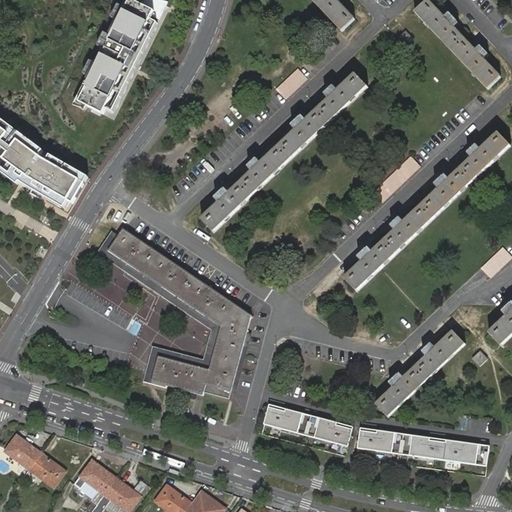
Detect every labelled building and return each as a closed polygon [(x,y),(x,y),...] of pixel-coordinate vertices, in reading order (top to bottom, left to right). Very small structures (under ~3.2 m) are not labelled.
[(79,102),(130,0),(127,0),(124,7),(119,5),(112,18),(117,20),(109,35),(105,33),(98,46),(103,49),(95,64),(90,61),(84,75),(88,77),(74,104),(85,111),(88,107),(79,102)] [(158,0),(143,0),(142,5),(132,0),(130,0),(79,102),(88,107),(104,115),(106,110),(132,58),(136,60),(138,55),(134,53),(151,20),(153,16),(160,20),(165,9),(168,2),(158,0)] [(355,20),(338,2),(335,0),(312,0),(342,32),(355,20)] [(453,28),(444,19),(428,1),(415,13),(488,89),(500,78),(483,60),(476,52),(453,28)] [(450,14),(444,19),(453,28),(458,22),(450,14)] [(158,24),(151,20),(134,53),(138,55),(136,60),(132,58),(106,110),(113,113),(158,24)] [(476,52),(483,60),(489,55),(481,47),(476,52)] [(286,100),(308,80),(299,70),(278,90),(286,100)] [(229,196),(220,204),(203,220),(215,233),(369,89),(356,76),(338,93),(331,100),(306,123),(298,131),(262,165),(254,173),(229,196)] [(331,100),(338,93),(334,87),(325,95),(331,100)] [(0,118),(0,127),(40,157),(44,151),(0,118)] [(293,126),(298,131),(306,123),(301,118),(293,126)] [(0,157),(26,177),(21,183),(24,185),(65,209),(69,202),(74,205),(89,178),(51,156),(48,162),(40,157),(0,127),(0,157)] [(371,255),(363,263),(345,279),(357,293),(511,148),(499,135),(482,151),(474,159),(449,182),(440,190),(404,224),(396,232),(371,255)] [(474,159),(482,151),(477,146),(469,154),(474,159)] [(26,177),(0,157),(0,171),(18,186),(21,183),(26,177)] [(410,158),(373,194),(382,204),(420,168),(410,158)] [(249,168),(254,173),(262,165),(257,160),(249,168)] [(436,185),(440,190),(449,182),(444,177),(436,185)] [(216,199),(220,204),(229,196),(224,191),(216,199)] [(391,227),(396,232),(404,224),(399,219),(391,227)] [(121,233),(119,237),(114,243),(113,242),(107,252),(220,328),(214,351),(241,358),(247,334),(252,316),(223,297),(220,301),(208,292),(211,288),(186,271),(183,275),(170,267),(173,263),(148,246),(145,250),(133,242),(136,238),(124,229),(121,233)] [(144,381),(151,383),(159,355),(174,359),(173,364),(208,373),(211,362),(238,369),(241,358),(214,351),(220,328),(107,252),(113,242),(114,243),(119,237),(112,232),(98,254),(213,331),(205,360),(154,347),(144,381)] [(148,246),(136,238),(133,242),(145,250),(148,246)] [(511,257),(503,249),(482,269),(491,279),(511,258),(511,257)] [(358,257),(363,263),(371,255),(366,250),(358,257)] [(186,271),(173,263),(170,267),(183,275),(186,271)] [(110,270),(98,294),(119,306),(132,282),(110,270)] [(220,301),(223,297),(211,288),(208,292),(220,301)] [(503,312),(507,316),(511,312),(511,305),(511,304),(503,312)] [(511,312),(507,316),(489,334),(502,347),(511,336),(511,312)] [(403,380),(395,388),(377,405),(390,418),(465,345),(453,332),(435,349),(428,357),(403,380)] [(238,369),(232,393),(237,394),(252,335),(247,334),(241,358),(238,369)] [(428,357),(435,349),(430,344),(423,352),(428,357)] [(471,359),(479,366),(487,359),(479,351),(471,359)] [(159,355),(151,383),(151,384),(166,388),(167,387),(203,396),(205,393),(230,399),(232,393),(238,369),(211,362),(208,373),(173,364),(174,359),(159,355)] [(390,383),(395,388),(403,380),(398,376),(390,383)] [(355,427),(271,405),(265,425),(350,447),(355,427)] [(489,466),(492,447),(362,429),(359,449),(489,466)] [(6,453),(31,471),(42,457),(43,455),(18,437),(6,453)] [(42,457),(31,471),(55,489),(67,473),(51,461),(49,462),(42,457)] [(98,507),(117,481),(110,476),(111,475),(93,462),(75,486),(82,492),(88,483),(101,492),(94,500),(92,503),(98,507)] [(124,488),(117,481),(98,507),(94,511),(104,511),(106,510),(113,501),(114,502),(127,511),(131,511),(142,498),(135,493),(126,486),(124,488)] [(88,483),(82,492),(94,500),(101,492),(88,483)] [(142,483),(135,493),(142,498),(149,488),(142,483)] [(170,511),(187,511),(192,506),(185,501),(186,499),(169,486),(158,502),(170,511)] [(203,491),(192,506),(187,511),(226,511),(228,509),(203,491)]
